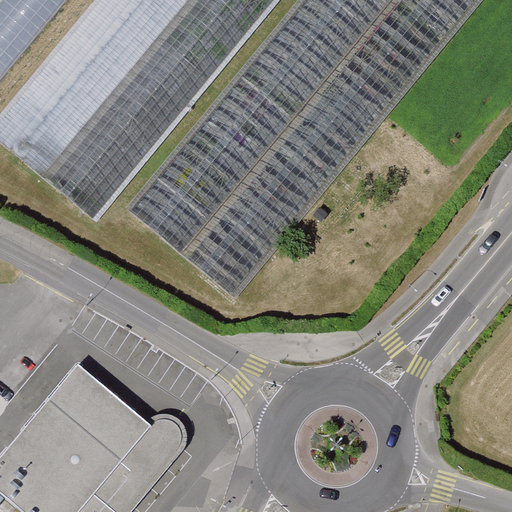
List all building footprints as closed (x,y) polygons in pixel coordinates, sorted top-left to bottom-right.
[(6,0),(0,8),(0,87),(72,0),(6,0)] [(102,0),(0,120),(0,152),(39,182),(191,0),(102,0)] [(191,0),(39,182),(94,227),(280,0),(191,0)] [(303,0),(124,215),(180,261),(394,0),(303,0)] [(394,0),(180,261),(231,304),(482,0),(394,0)] [(145,435),(73,376),(0,464),(0,501),(13,511),(135,511),(179,460),(184,449),(182,437),(175,427),(162,424),(153,425),(145,435)]
